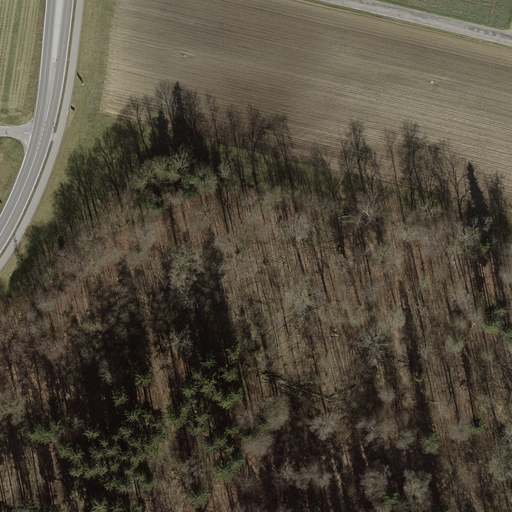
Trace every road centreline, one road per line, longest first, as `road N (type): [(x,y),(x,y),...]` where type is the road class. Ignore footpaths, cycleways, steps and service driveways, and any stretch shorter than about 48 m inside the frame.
road 1 (unclassified): [(511,39),(342,0)]
road 2 (secondary): [(61,0),(43,135)]
